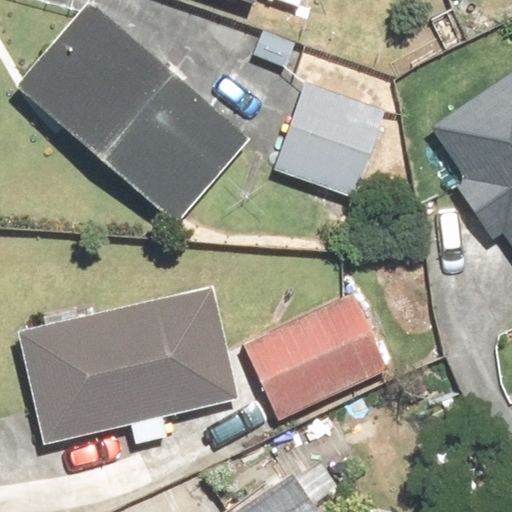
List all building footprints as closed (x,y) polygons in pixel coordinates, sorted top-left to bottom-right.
[(236,0),(261,9),(264,0),(287,0),(306,7),(308,0),(236,0)] [(95,3),(22,87),(184,226),(257,142),(95,3)] [(511,79),(437,128),(470,179),(459,186),(497,243),(507,236),(511,242),(511,79)] [(389,111),(306,84),(276,172),(359,199),(389,111)] [(219,284),(21,329),(48,446),(134,426),(138,444),(171,436),(167,419),(246,401),(219,284)] [(354,291),(244,343),(282,423),(392,371),(354,291)] [(327,511),(298,470),(236,511),(327,511)]
